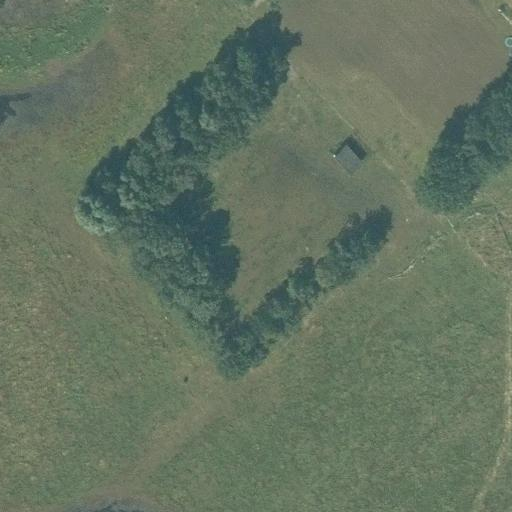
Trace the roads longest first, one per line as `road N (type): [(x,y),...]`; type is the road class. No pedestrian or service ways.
road 1 (track): [(88,511),(389,244)]
road 2 (unclassified): [(389,244),(511,134)]
